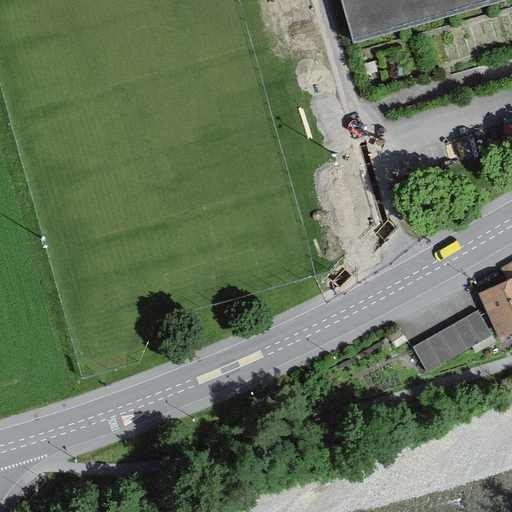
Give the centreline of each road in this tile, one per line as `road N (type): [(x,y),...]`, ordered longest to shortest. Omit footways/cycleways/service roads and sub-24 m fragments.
road 1 (tertiary): [(0,449),(194,382),(410,279)]
road 2 (residential): [(410,279),(323,0)]
